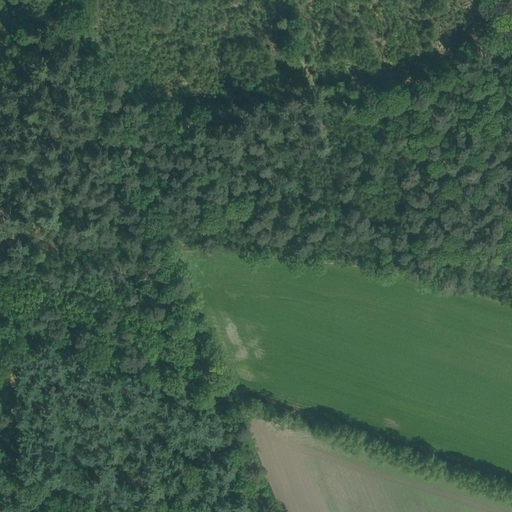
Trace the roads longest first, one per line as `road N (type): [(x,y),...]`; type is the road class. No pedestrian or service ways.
road 1 (track): [(261,511),(62,0)]
road 2 (track): [(115,135),(316,97),(511,43)]
road 3 (track): [(0,323),(215,391)]
